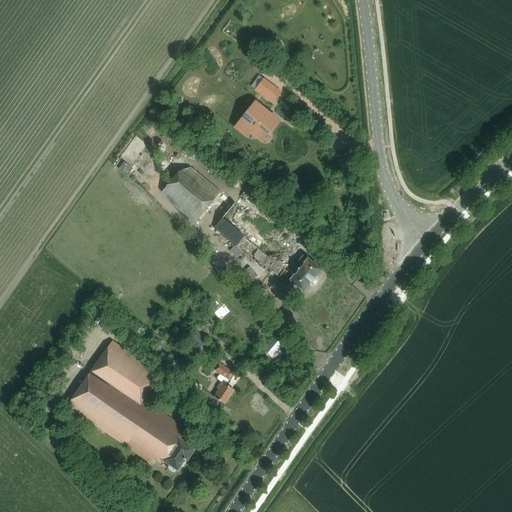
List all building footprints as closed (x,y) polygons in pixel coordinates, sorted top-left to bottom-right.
[(256,89),(264,95),(272,85),(264,79),(256,89)] [(260,140),(276,120),(256,104),(240,124),(260,140)] [(221,142),(224,138),(216,132),(213,135),(221,142)] [(195,222),(220,191),(190,166),(179,171),(162,192),(175,205),(195,222)] [(303,291),(320,269),(307,259),(311,247),(244,192),(214,228),(235,245),(230,250),(238,257),(243,251),(270,273),(272,271),(287,284),(290,281),(303,291)] [(195,329),(187,337),(199,349),(207,341),(195,329)] [(282,345),(273,337),(263,349),(272,357),(282,345)] [(187,459),(193,449),(180,440),(182,436),(181,435),(177,428),(179,425),(144,401),(161,376),(153,370),(111,341),(66,406),(152,465),(156,460),(159,462),(162,459),(169,464),(168,465),(168,468),(170,470),(171,472),(174,472),(177,471),(181,466),(184,465),(187,461),(187,459)] [(214,371),(220,374),(217,379),(221,382),(217,388),(218,389),(213,397),(226,405),(235,390),(226,385),(229,380),(234,373),(219,363),(219,364),(214,371)]
